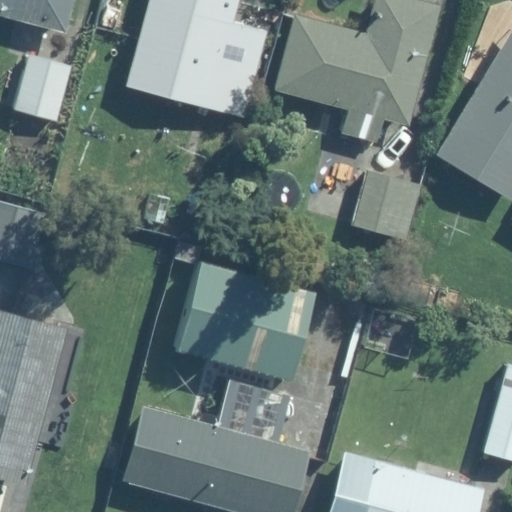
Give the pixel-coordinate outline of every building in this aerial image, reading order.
[(0,0),(0,15),(61,31),(68,0),(0,0)] [(233,0),(150,0),(126,88),(233,117),(257,29),(227,20),(233,0)] [(405,126),(434,3),(421,0),(360,0),(355,24),(296,9),(276,91),(345,108),(338,135),(373,144),(379,120),(405,126)] [(511,36),(435,153),(511,203),(511,210),(508,217),(511,220),(511,36)] [(68,69),(28,59),(14,111),(53,122),(68,69)] [(44,205),(0,192),(0,261),(27,269),(44,205)] [(319,294),(200,261),(175,349),(294,383),(319,294)] [(0,480),(19,486),(67,317),(0,297),(0,480)] [(511,364),(504,363),(480,453),(511,461),(511,364)] [(214,431),(139,409),(118,481),(224,511),(287,511),(305,453),(278,445),(290,404),(227,386),(214,431)] [(479,511),(485,491),(338,451),(321,511),(479,511)]
